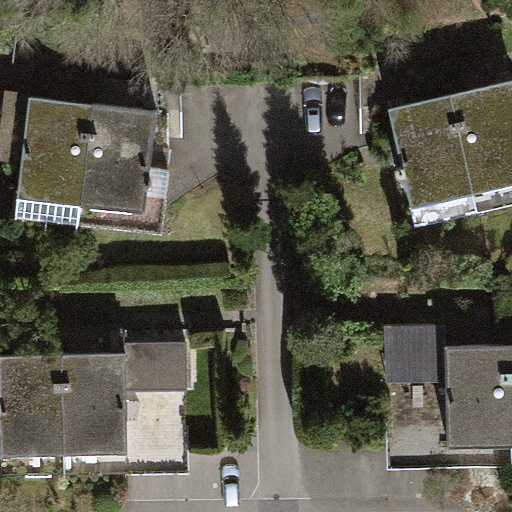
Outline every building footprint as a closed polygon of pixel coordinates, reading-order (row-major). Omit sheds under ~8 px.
[(511,80),(452,94),(474,191),(511,182),(511,80)] [(452,94),(390,108),(412,205),(474,191),(452,94)] [(79,222),(81,203),(93,103),(30,96),(28,111),(4,108),(0,142),(0,158),(22,161),(16,215),(79,222)] [(157,110),(93,103),(81,203),(145,211),(157,110)] [(128,352),(62,353),(64,454),(128,452),(127,388),(186,387),(185,341),(128,342),(128,352)] [(448,445),(511,444),(510,345),(446,346),(448,445)] [(0,393),(1,455),(64,454),(62,353),(0,353),(0,393)] [(137,451),(190,452),(192,391),(138,390),(137,451)]
